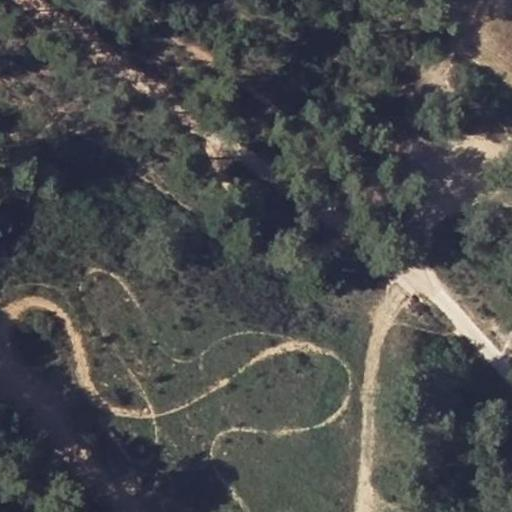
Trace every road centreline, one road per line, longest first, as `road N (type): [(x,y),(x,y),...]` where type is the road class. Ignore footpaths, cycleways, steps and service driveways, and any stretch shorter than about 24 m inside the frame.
road 1 (track): [(425,270),(45,0)]
road 2 (track): [(363,511),(375,323),(425,270)]
road 3 (track): [(0,393),(125,511)]
road 4 (track): [(511,196),(481,184),(436,218),(425,270)]
road 5 (track): [(511,369),(425,270)]
